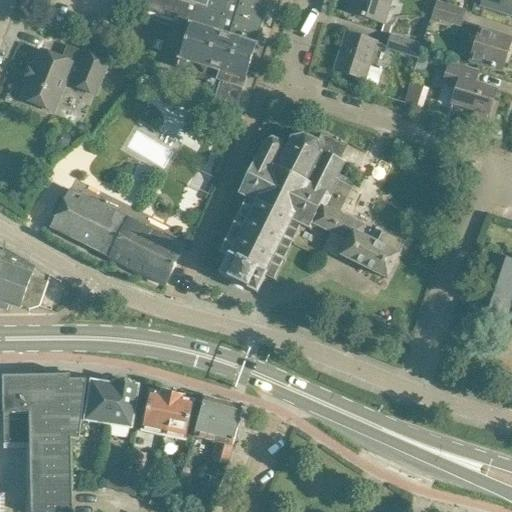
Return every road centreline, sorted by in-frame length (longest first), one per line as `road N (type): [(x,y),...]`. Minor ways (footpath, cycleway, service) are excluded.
road 1 (unclassified): [(0,229),(91,284),(305,347),(405,389)]
road 2 (residential): [(511,162),(322,104),(290,81),(311,0)]
road 3 (primary): [(241,369),(511,496)]
road 4 (primary): [(511,468),(241,369)]
road 5 (primary): [(241,369),(145,342),(0,340)]
road 6 (residential): [(405,389),(477,194),(511,186)]
